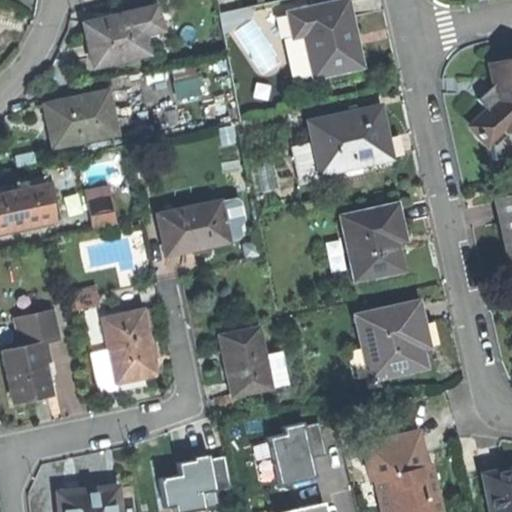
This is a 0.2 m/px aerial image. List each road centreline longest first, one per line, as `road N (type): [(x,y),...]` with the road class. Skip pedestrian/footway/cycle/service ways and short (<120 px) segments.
road 1 (residential): [(408,40),(478,362),(511,411)]
road 2 (residential): [(11,511),(2,446),(126,424),(193,399),(177,314)]
